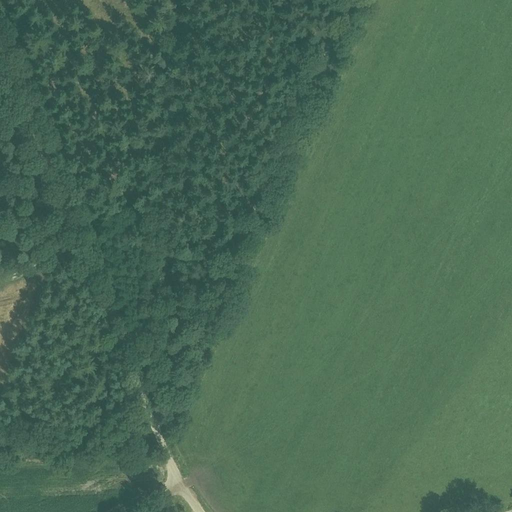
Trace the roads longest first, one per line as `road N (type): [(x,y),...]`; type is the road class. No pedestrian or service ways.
road 1 (track): [(154,426),(351,0)]
road 2 (track): [(168,0),(142,398)]
road 3 (track): [(158,511),(178,479),(83,244)]
road 4 (track): [(83,244),(0,39)]
